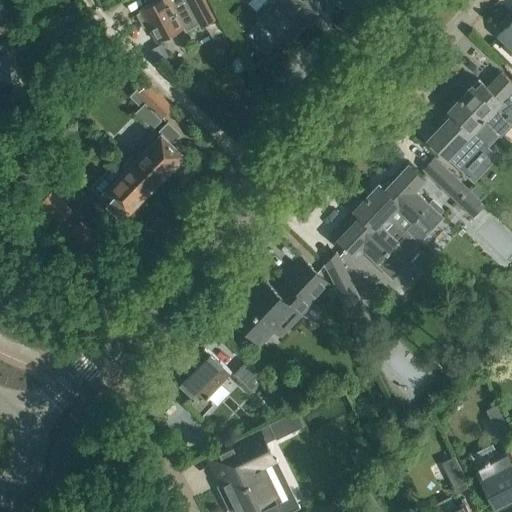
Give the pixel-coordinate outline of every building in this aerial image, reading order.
[(4,0),(0,0),(0,28),(9,26),(4,0)] [(140,9),(132,13),(141,31),(149,27),(157,42),(175,32),(183,28),(185,31),(200,24),(201,28),(217,20),(207,0),(155,0),(156,1),(140,9)] [(266,0),(256,12),(261,19),(287,44),(307,22),(310,24),(332,1),(331,0),(266,0)] [(47,19),(21,24),(24,36),(49,31),(47,19)] [(511,20),(497,36),(511,45),(511,20)] [(27,39),(14,41),(16,50),(28,48),(27,39)] [(162,44),(151,49),(159,63),(169,58),(162,44)] [(6,55),(0,56),(0,89),(12,87),(6,55)] [(479,79),(461,98),(484,120),(470,134),(483,146),(497,132),(500,135),(511,123),(511,82),(501,73),(491,83),(494,86),(490,90),(486,86),(479,79)] [(146,102),(135,113),(151,129),(173,107),(158,92),(159,91),(149,82),(148,83),(147,82),(140,90),(137,93),(146,102)] [(446,120),(428,139),(448,158),(452,154),(466,168),(468,166),(477,157),(479,159),(487,150),(483,146),(470,134),(484,120),(461,98),(443,117),(446,120)] [(140,136),(115,162),(150,196),(184,160),(181,158),(184,154),(173,143),(181,134),(168,122),(158,132),(160,133),(158,135),(149,144),(144,140),(140,136)] [(434,151),(420,165),(457,200),(470,186),(434,151)] [(139,207),(150,196),(115,162),(91,187),(100,196),(92,204),(101,212),(109,204),(123,217),(136,204),(139,207)] [(432,200),(429,203),(416,190),(426,179),(410,163),(385,190),(379,184),(367,197),(404,232),(417,245),(444,217),(439,213),(443,209),(432,200)] [(56,196),(45,206),(60,222),(71,212),(56,196)] [(417,245),(404,232),(367,197),(354,210),(359,214),(334,241),(354,260),(363,251),(392,279),(420,249),(416,246),(417,245)] [(71,212),(60,222),(84,246),(96,234),(85,222),(86,220),(75,208),(71,212)] [(364,306),(336,252),(324,265),(348,313),(364,306)] [(302,258),(284,277),(288,281),(278,292),(267,281),(234,316),(262,343),(274,330),(282,337),(311,306),(331,285),(302,258)] [(188,376),(180,383),(192,394),(185,402),(201,417),(215,402),(212,400),(225,387),(220,382),(231,371),(219,360),(205,346),(193,359),(182,370),(188,376)] [(265,377),(248,360),(234,374),(251,391),(265,377)] [(357,429),(349,412),(343,399),(340,394),(310,408),(315,419),(311,421),(317,433),(322,431),(332,436),(334,440),(357,429)] [(501,440),(511,434),(511,429),(499,403),(486,409),(501,440)] [(238,454),(216,465),(230,493),(225,496),(232,511),(240,511),(252,506),(257,503),(254,496),(270,488),(260,467),(274,460),(265,443),(299,426),(304,424),(297,410),(292,412),(232,442),(238,454)] [(511,456),(509,450),(499,455),(475,467),(495,507),(511,498),(511,456)] [(456,493),(469,486),(454,456),(441,463),(456,493)] [(291,495),(268,506),(271,511),(282,511),(296,505),(291,495)] [(343,511),(338,500),(309,511),(343,511)] [(457,507),(446,511),(468,511),(464,503),(457,507)]
